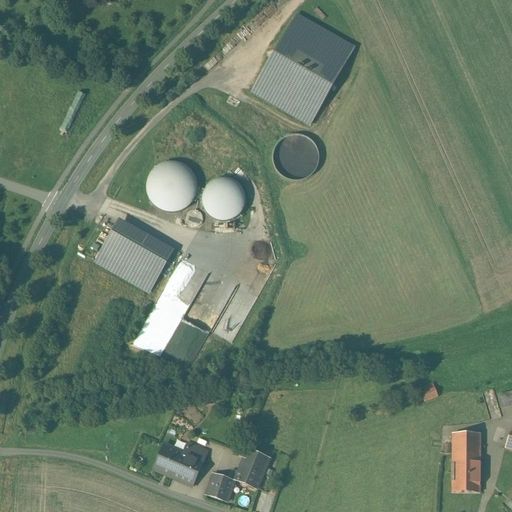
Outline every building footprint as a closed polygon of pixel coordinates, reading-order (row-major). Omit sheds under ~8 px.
[(353,49),(296,16),(252,92),(310,125),(353,49)] [(73,134),(87,94),(80,91),(66,131),(73,134)] [(61,132),(51,150),(60,155),(70,137),(61,132)] [(318,166),(319,161),(319,156),(318,151),(316,147),(312,143),(309,140),(304,137),(299,136),(294,136),(289,137),(285,139),(280,141),(277,145),(274,149),(273,154),(272,159),(273,164),(275,169),(277,173),(281,177),(285,180),(290,181),(295,182),(300,182),(305,180),(309,178),(313,175),(316,171),(318,166)] [(196,197),(198,188),(195,178),(190,170),(181,164),(172,163),(162,165),(154,170),(148,179),(146,188),(149,198),(154,206),(163,212),(172,214),(182,211),(190,206),(196,197)] [(245,204),(245,200),(245,195),(243,191),(241,187),(238,184),(234,181),(230,180),(225,179),(221,179),(216,180),(212,182),(209,185),(206,188),(204,192),(202,197),(202,201),(202,206),(204,210),(206,214),(209,217),(213,220),(217,221),(222,222),(226,222),(231,221),(235,219),(239,216),(241,213),(244,209),(245,204)] [(202,222),(203,219),(202,216),(200,213),(197,211),(194,211),(191,212),(188,213),(186,216),(186,219),(187,223),(188,225),(191,227),(194,228),(198,227),(200,225),(202,222)] [(169,257),(116,227),(96,262),(149,292),(169,257)] [(259,258),(276,254),(272,236),(263,238),(264,243),(256,245),(259,258)] [(220,323),(237,288),(211,275),(207,284),(195,279),(194,285),(184,281),(173,279),(158,310),(160,311),(171,314),(167,322),(163,320),(161,323),(153,322),(149,331),(154,333),(155,331),(161,334),(161,333),(173,335),(163,330),(182,334),(205,345),(211,332),(207,330),(212,321),(220,323)] [(428,403),(441,398),(437,389),(425,394),(428,403)] [(511,405),(511,392),(500,396),(503,408),(511,405)] [(176,431),(169,429),(167,434),(174,437),(176,431)] [(452,434),(452,463),(456,463),(456,461),(479,461),(480,434),(452,434)] [(242,443),(237,454),(243,456),(248,445),(242,443)] [(152,470),(172,478),(184,453),(163,444),(152,470)] [(188,444),(184,453),(203,461),(207,452),(188,444)] [(235,480),(257,489),(269,459),(248,450),(235,480)] [(191,487),(203,461),(184,453),(172,478),(191,487)] [(479,493),(479,461),(456,461),(456,463),(452,463),(451,493),(479,493)] [(214,476),(207,495),(227,501),(233,481),(214,476)]
